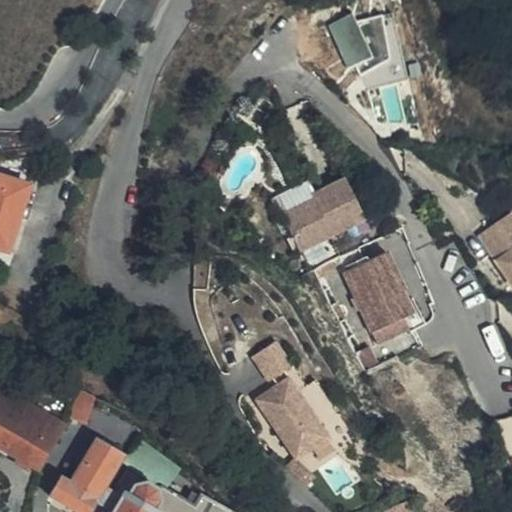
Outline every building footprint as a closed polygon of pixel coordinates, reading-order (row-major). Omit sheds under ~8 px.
[(365,89),(411,77),(392,6),(333,23),(345,68),(358,65),(365,89)] [(469,92),(455,106),(471,123),(485,108),(469,92)] [(0,248),(2,249),(26,185),(0,176),(0,248)] [(339,182),(306,199),(309,206),(280,220),(296,254),(359,222),(339,182)] [(309,206),(306,199),(302,192),(273,207),(280,220),(309,206)] [(511,213),(510,207),(474,220),(497,281),(511,276),(511,213)] [(356,265),(334,273),(343,299),(347,311),(355,337),(389,325),(399,322),(394,308),(390,297),(392,297),(379,257),(356,265)] [(324,268),(321,261),(306,267),(308,274),(324,268)] [(333,268),(334,273),(356,265),(355,261),(333,268)] [(319,302),(326,320),(331,318),(324,300),(319,302)] [(389,325),(355,337),(359,348),(393,337),(389,325)] [(285,369),(270,346),(247,362),(262,384),(285,369)] [(340,355),(347,374),(358,369),(352,351),(340,355)] [(324,441),(282,381),(247,405),(289,466),(324,441)] [(81,418),(92,392),(77,382),(66,415),(81,418)] [(0,448),(34,469),(60,425),(0,389),(0,448)] [(63,474),(50,497),(75,511),(94,511),(126,456),(95,440),(70,479),(63,474)] [(412,511),(410,503),(383,511),(412,511)]
